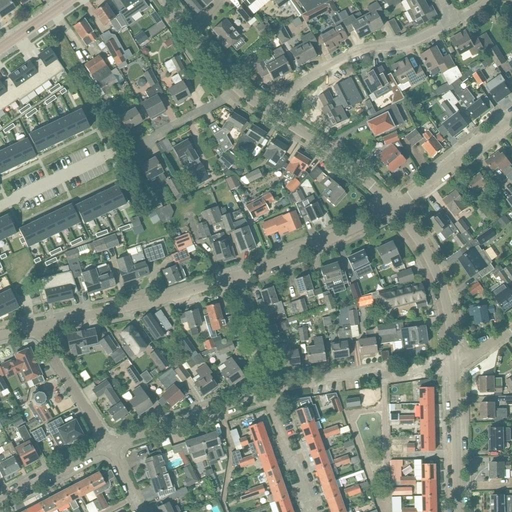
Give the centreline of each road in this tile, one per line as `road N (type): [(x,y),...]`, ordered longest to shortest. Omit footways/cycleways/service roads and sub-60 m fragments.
road 1 (residential): [(275,114),(307,80),(347,56),(406,44),(454,21)]
road 2 (unclassified): [(47,324),(237,276)]
road 3 (unclassified): [(455,364),(440,279),(394,206)]
road 4 (unclassified): [(237,276),(394,206)]
road 5 (residential): [(109,443),(253,395)]
road 6 (unclassified): [(394,206),(342,156),(275,114)]
road 7 (unclassified): [(394,206),(511,116)]
road 8 (unclassified): [(455,511),(455,364)]
road 9 (residential): [(109,443),(53,352),(47,324)]
road 10 (residential): [(381,511),(351,422),(357,411),(385,407)]
road 11 (residential): [(114,152),(0,206)]
road 12 (residential): [(0,500),(109,443)]
